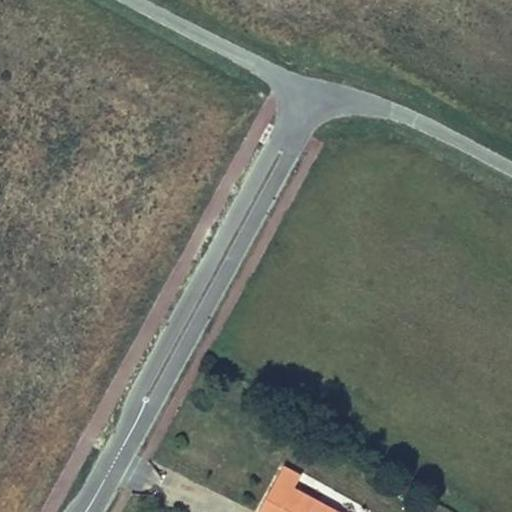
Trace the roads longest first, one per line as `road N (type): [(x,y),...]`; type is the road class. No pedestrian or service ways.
road 1 (unclassified): [(323,117),(288,147),(269,178),(88,511)]
road 2 (unclassified): [(323,117),(269,75),(128,0)]
road 3 (unclassified): [(511,171),(411,120),(361,110),(323,117)]
